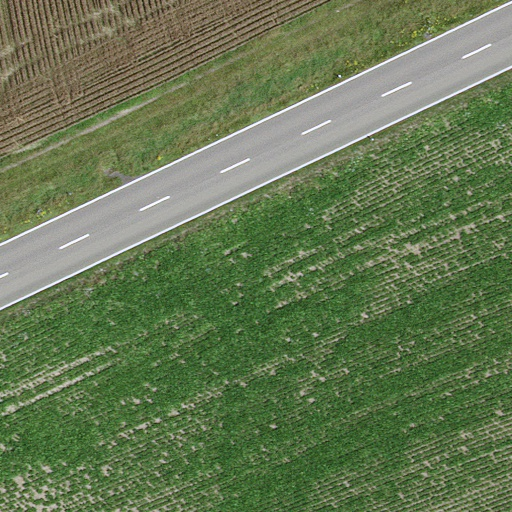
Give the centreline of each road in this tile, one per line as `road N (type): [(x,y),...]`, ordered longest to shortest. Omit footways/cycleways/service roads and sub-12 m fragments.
road 1 (tertiary): [(511,34),(0,276)]
road 2 (track): [(0,180),(379,0)]
